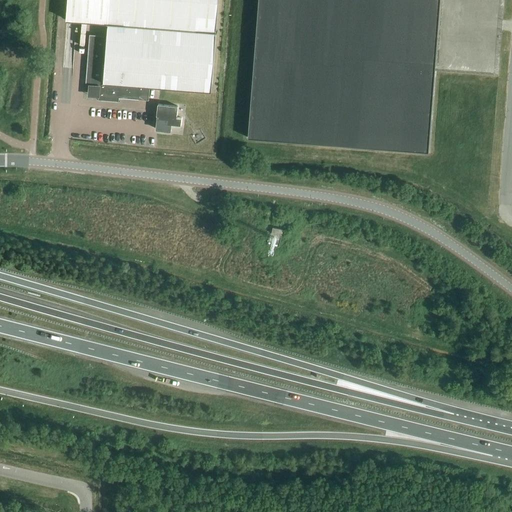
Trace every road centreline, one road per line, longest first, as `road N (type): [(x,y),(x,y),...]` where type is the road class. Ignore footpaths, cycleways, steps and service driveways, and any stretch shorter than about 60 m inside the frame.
road 1 (tertiary): [(5,160),(375,207),(457,249),(511,290)]
road 2 (trunk): [(0,326),(511,454)]
road 3 (trunk): [(454,416),(0,276)]
road 4 (motorway): [(454,416),(0,298)]
road 5 (track): [(0,447),(305,511)]
